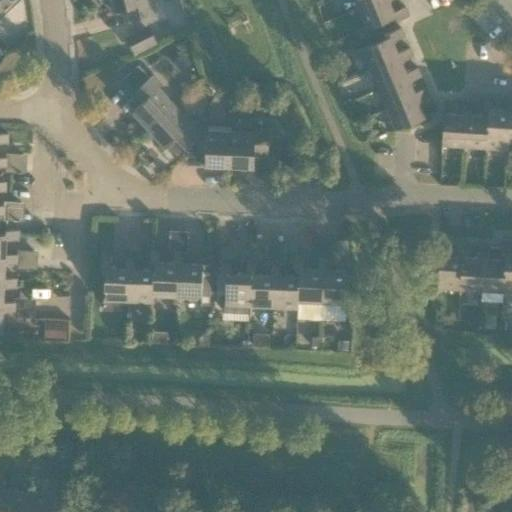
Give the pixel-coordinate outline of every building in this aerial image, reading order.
[(146,0),(110,0),(114,12),(126,9),(130,21),(155,14),(151,0),(147,2),(146,0)] [(353,0),(358,9),(379,0),(388,0),(389,0),(353,0)] [(394,11),(389,0),(388,0),(379,0),(358,9),(366,29),(359,31),(360,32),(395,17),(397,20),(409,15),(405,7),(394,11)] [(158,43),(148,24),(125,36),(135,55),(158,43)] [(398,53),(393,41),(405,37),(401,28),(389,33),(390,36),(355,51),(355,52),(361,49),(369,69),(399,56),(398,53)] [(408,76),(406,72),(402,61),(413,56),(409,48),(398,53),(399,56),(369,69),(378,89),(408,76)] [(141,68),(126,81),(135,91),(133,92),(142,102),(133,111),(149,129),(175,106),(159,88),(163,85),(153,74),(150,77),(141,68)] [(416,96),(415,92),(410,81),(421,76),(418,68),(406,72),(408,76),(378,89),(386,108),(416,96)] [(389,133),(425,117),(419,101),(430,96),(426,88),(415,92),(416,96),(386,108),(395,129),(389,132),(389,133)] [(493,109),(494,97),(484,96),(484,109),(487,110),(487,116),(471,115),(467,115),(465,147),(486,149),(489,109),(493,109)] [(511,110),(511,98),(506,98),(505,110),(493,109),(489,109),(486,149),(508,150),(509,143),(508,143),(510,110),(511,110)] [(471,115),(472,103),(463,102),(462,114),(444,113),(441,153),(442,153),(443,146),(465,147),(467,115),(471,115)] [(188,152),(200,126),(194,120),(191,123),(175,106),(149,129),(166,147),(176,138),(188,152)] [(229,167),(231,132),(207,131),(208,126),(200,126),(188,152),(205,152),(205,165),(229,167)] [(268,155),(269,128),(255,128),(254,133),(231,132),(229,167),(254,168),(254,154),(268,155)] [(285,162),(286,148),(272,147),(272,161),(285,162)] [(19,230),(7,230),(5,230),(5,234),(0,233),(0,258),(5,258),(5,254),(6,239),(18,240),(19,230)] [(336,254),(348,254),(348,240),(337,240),(336,254)] [(510,253),(511,241),(501,240),(501,253),(504,254),(504,260),(488,259),(484,259),(482,291),(506,293),(508,253),(510,253)] [(467,257),(468,245),(458,245),(457,257),(439,256),(437,295),(438,295),(438,288),(461,290),(463,257),(467,257)] [(250,274),(246,274),(232,273),(233,247),(221,246),(220,274),(226,274),(225,305),(248,306),(250,274)] [(488,259),(489,246),(479,246),(479,258),(467,257),(463,257),(461,290),(482,291),(484,259),(488,259)] [(178,263),(173,263),(159,262),(159,250),(150,250),(149,263),(153,263),(153,270),(154,270),(153,297),(176,298),(178,263)] [(201,299),(203,264),(183,263),(183,251),(174,251),(173,263),(178,263),(176,298),(201,299)] [(17,264),(17,254),(5,254),(5,258),(0,258),(0,282),(4,282),(4,278),(5,263),(17,264)] [(130,269),(125,269),(110,268),(111,256),(101,256),(101,269),(105,269),(104,300),(128,301),(130,269)] [(323,269),(318,269),(304,268),(304,256),(294,256),(294,269),(298,269),(298,276),(299,276),(297,303),(298,303),(321,304),(323,269)] [(154,270),(153,270),(134,269),(135,257),(126,257),(125,269),(130,269),(128,301),(153,302),(153,297),(154,270)] [(346,305),(347,270),(328,269),(328,257),(319,257),(318,269),(323,269),(321,304),(346,305)] [(275,275),(270,275),(255,274),(256,262),(247,262),(246,274),(250,274),(248,306),(273,308),(275,275)] [(299,276),(298,276),(279,275),(280,263),(271,263),(270,275),(275,275),(273,308),(298,309),(298,303),(297,303),(299,276)] [(16,288),(16,278),(4,278),(4,282),(0,282),(0,306),(3,306),(3,302),(4,287),(16,288)] [(15,312),(15,302),(3,302),(3,306),(0,306),(0,330),(2,331),(3,311),(15,312)] [(14,313),(13,326),(38,327),(39,314),(14,313)] [(66,322),(45,321),(44,337),(66,338),(66,322)] [(162,341),(174,342),(174,334),(163,333),(162,341)] [(270,333),(253,333),(253,346),(270,347),(270,333)] [(311,346),(319,346),(320,337),(312,337),(311,346)] [(350,339),(339,338),(338,347),(349,347),(350,339)] [(53,511),(55,486),(54,486),(53,493),(32,492),(30,511),(53,511)] [(0,511),(8,511),(10,491),(0,490),(0,511)] [(30,511),(32,492),(10,491),(8,511),(30,511)]
